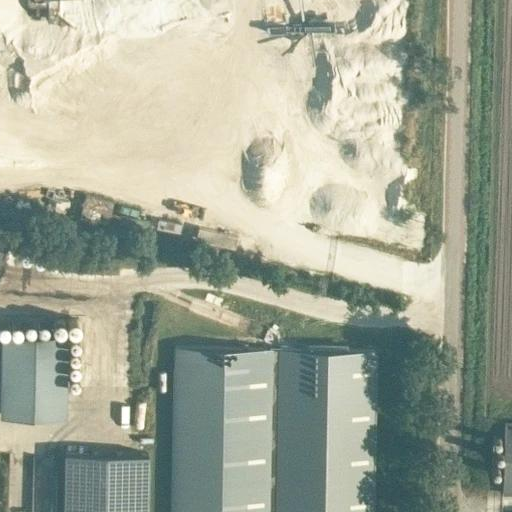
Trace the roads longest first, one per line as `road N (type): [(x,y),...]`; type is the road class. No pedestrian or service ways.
road 1 (tertiary): [(450,511),(460,0)]
road 2 (unknown): [(453,308),(296,228),(0,139)]
road 3 (track): [(385,511),(388,358),(379,315)]
